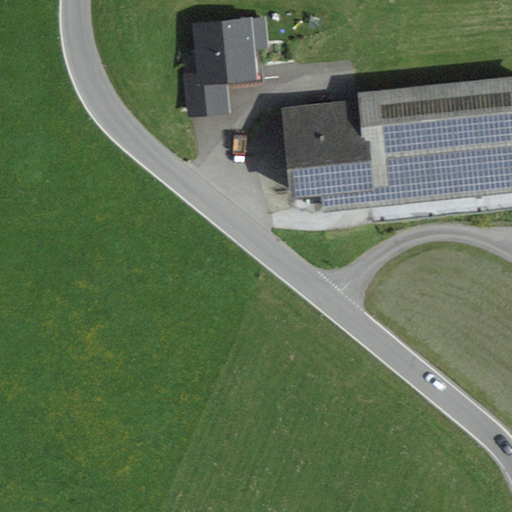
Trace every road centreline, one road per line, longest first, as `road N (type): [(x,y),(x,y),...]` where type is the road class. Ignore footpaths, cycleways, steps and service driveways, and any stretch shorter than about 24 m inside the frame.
road 1 (tertiary): [(331,300),(112,121),(88,79),(74,0)]
road 2 (tertiary): [(511,462),(488,432),(331,300)]
road 3 (unclassified): [(511,255),(462,232),(429,233),(398,242),(331,300)]
